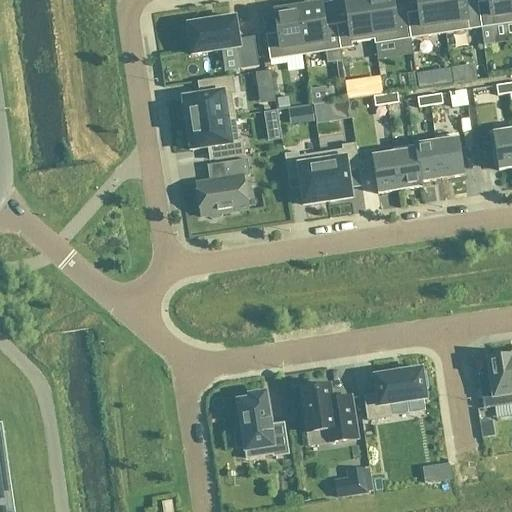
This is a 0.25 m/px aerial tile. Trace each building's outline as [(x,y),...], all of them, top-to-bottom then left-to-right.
[(347,25),(335,27),(339,53),(351,51),(351,46),(373,43),(373,47),(374,47),(367,0),(344,4),(347,25)] [(368,0),(367,0),(374,47),(409,42),(405,16),(394,18),(390,0),(368,0)] [(445,36),(439,0),(415,0),(417,15),(405,16),(409,42),(445,36)] [(462,0),(439,0),(445,36),(480,31),(476,5),(464,7),(462,0)] [(511,26),(511,6),(511,0),(487,0),(488,4),(476,5),(480,31),(492,29),(511,26)] [(320,7),(297,11),(304,58),(325,55),(327,65),(341,63),(339,53),(335,27),(323,29),(320,7)] [(304,58),(297,11),(273,15),(276,36),(265,38),(269,63),(304,58)] [(237,51),(240,72),(258,70),(253,40),(237,42),(234,22),(234,20),(232,21),(216,23),(205,25),(189,28),(188,27),(186,27),(187,30),(188,32),(184,33),(186,50),(190,49),(191,56),(191,58),(193,58),(193,57),(236,51),(237,51)] [(182,101),(186,127),(234,120),(230,95),(234,95),(232,80),(201,84),(203,98),(182,101)] [(508,97),(507,87),(495,89),(497,99),(508,97)] [(384,98),(386,108),(398,106),(397,104),(396,96),(384,98)] [(440,97),(428,99),(430,109),(442,107),(440,97)] [(374,110),(386,108),(384,98),(372,100),(374,110)] [(418,111),(430,109),(428,99),(416,101),(418,111)] [(347,103),(313,108),(316,126),(349,121),(347,103)] [(238,144),(234,120),(186,127),(190,153),(211,150),(213,163),(244,159),(242,144),(238,144)] [(511,133),(492,136),(497,174),(511,171),(511,133)] [(434,140),(441,182),(463,179),(457,137),(434,140)] [(441,182),(434,140),(434,141),(434,145),(413,149),(419,190),(421,190),(420,186),(441,182)] [(358,173),(354,147),(341,149),(342,153),(319,156),(327,205),(350,201),(346,175),(358,173)] [(392,152),(399,194),(419,190),(413,149),(392,152)] [(399,194),(392,152),(392,156),(371,160),(377,197),(399,194)] [(303,208),(327,205),(319,156),(297,159),(296,155),(283,157),(287,184),(299,182),(303,208)] [(195,187),(200,220),(206,219),(211,222),(218,221),(222,217),(247,213),(242,180),(249,179),(246,162),(222,166),(224,182),(195,187)] [(511,407),(511,368),(511,359),(502,360),(502,356),(489,358),(490,362),(487,362),(490,384),(478,386),(482,412),(511,407)] [(420,372),(374,380),(376,397),(362,399),(366,423),(390,420),(388,408),(425,402),(423,392),(427,392),(425,376),(421,377),(420,372)] [(314,389),(299,391),(306,437),(328,433),(330,446),(357,442),(350,400),(337,402),(337,404),(331,405),(329,389),(314,391),(314,389)] [(268,424),(264,396),(248,399),(249,402),(237,404),(241,434),(233,435),(236,451),(244,449),(245,462),(272,458),(272,460),(287,457),(283,426),(270,428),(270,424),(268,424)] [(366,496),(362,472),(352,473),(356,497),(366,496)]
